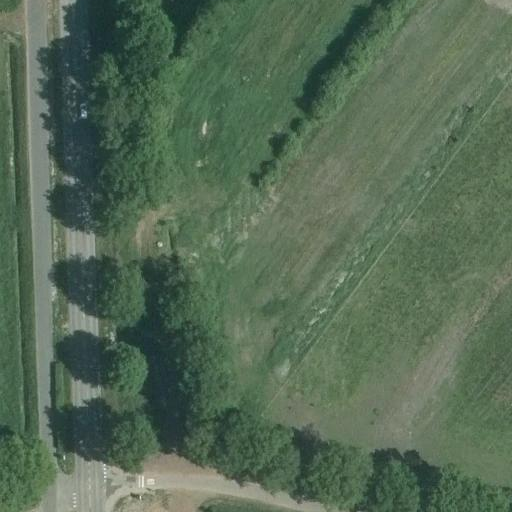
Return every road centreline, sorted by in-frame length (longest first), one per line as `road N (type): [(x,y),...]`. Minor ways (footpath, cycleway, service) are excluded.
road 1 (unclassified): [(47,486),(36,0)]
road 2 (secondary): [(89,484),(72,0)]
road 3 (unclassified): [(324,511),(214,484),(89,484)]
